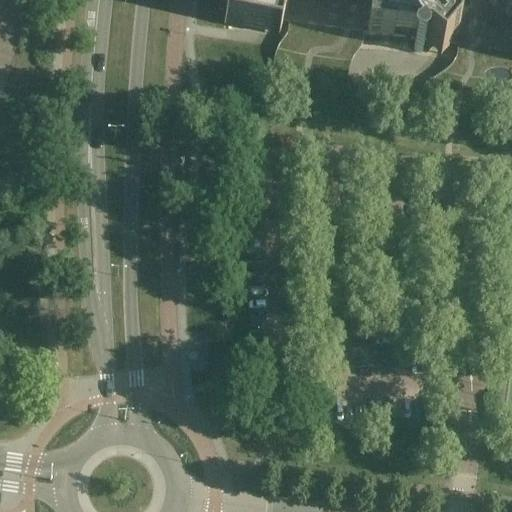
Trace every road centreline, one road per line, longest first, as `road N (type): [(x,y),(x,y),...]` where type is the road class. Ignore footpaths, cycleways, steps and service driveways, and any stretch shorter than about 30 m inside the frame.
road 1 (tertiary): [(144,440),(131,275),(145,0)]
road 2 (tertiary): [(107,0),(97,97),(103,439)]
